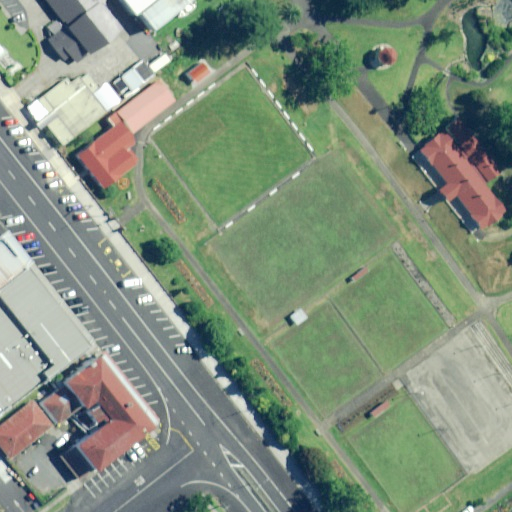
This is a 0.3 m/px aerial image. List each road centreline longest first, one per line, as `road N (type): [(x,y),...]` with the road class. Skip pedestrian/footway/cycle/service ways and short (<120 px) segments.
road 1 (residential): [(0,161),(210,433)]
road 2 (residential): [(210,433),(113,511)]
